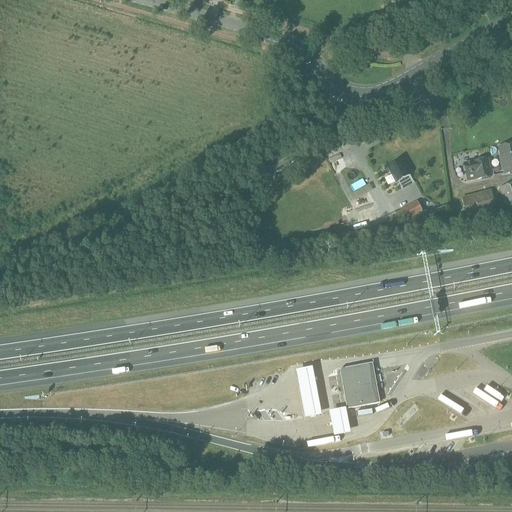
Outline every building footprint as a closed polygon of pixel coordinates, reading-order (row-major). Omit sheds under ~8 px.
[(511,144),(499,147),(501,157),(498,158),(499,163),(502,162),(504,174),(511,172),(511,144)] [(488,160),(474,163),(463,164),(465,177),(476,175),(477,180),(491,178),(488,160)] [(273,165),(276,171),(282,168),(279,162),(273,165)] [(400,186),(402,190),(413,184),(401,162),(388,169),(396,183),(399,181),(401,186),(400,186)] [(351,183),(359,179),(356,174),(348,178),(351,183)] [(337,177),(341,187),(346,184),(342,175),(337,177)] [(353,191),(356,196),(371,189),(368,183),(353,191)] [(506,208),(511,205),(511,185),(500,189),(506,208)] [(467,219),(497,211),(491,191),(461,199),(467,219)] [(381,223),(376,204),(347,212),(352,231),(381,223)] [(345,411),(346,414),(380,408),(373,366),(338,372),(345,408),(345,411)] [(311,367),(295,370),(300,395),(303,409),(305,418),(321,414),(319,406),(316,391),(311,367)] [(430,395),(428,401),(454,413),(456,407),(430,395)] [(346,414),(345,408),(329,410),(333,435),(349,432),(346,414)]
